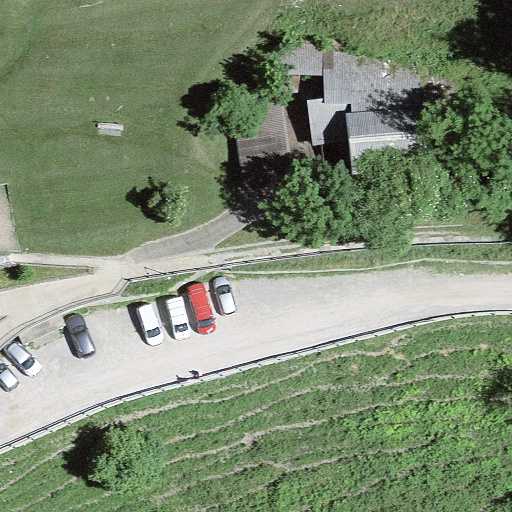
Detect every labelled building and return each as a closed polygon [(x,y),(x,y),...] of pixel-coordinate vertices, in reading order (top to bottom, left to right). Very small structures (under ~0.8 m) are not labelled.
[(323,42),(277,40),(277,74),(321,74),(323,51),(323,42)] [(354,57),(323,51),(321,74),(322,98),(322,102),(345,103),(347,112),(417,106),(415,61),(377,60),(354,57)] [(291,184),(280,90),(231,96),(242,190),(291,184)] [(309,144),(349,141),(347,112),(345,103),(322,102),(322,98),(304,98),(309,144)] [(417,106),(347,112),(349,141),(352,169),(429,162),(424,105),(417,106)]
